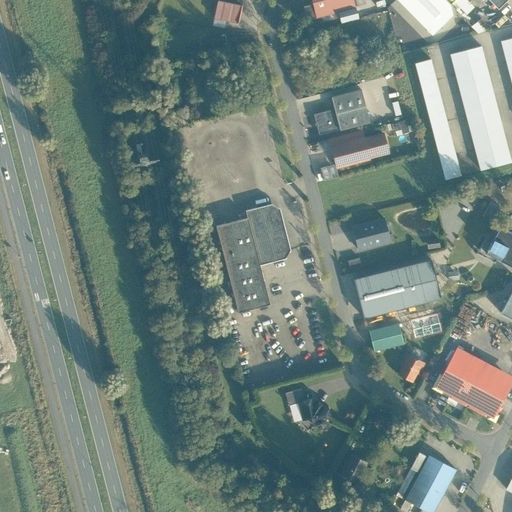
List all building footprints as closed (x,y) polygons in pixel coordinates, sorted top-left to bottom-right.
[(238,23),(242,6),(218,0),(214,18),(238,23)] [(360,19),(355,0),(313,0),(318,17),(340,12),(342,23),(360,19)] [(398,0),(433,35),(453,15),(451,3),(453,0),(491,0),(499,7),(505,0),(398,0)] [(479,34),(489,27),(482,18),(472,25),(479,34)] [(511,36),(500,40),(511,81),(511,36)] [(482,47),(451,54),(481,170),(511,162),(482,47)] [(432,59),(417,63),(446,179),(462,175),(432,59)] [(321,133),(372,119),(363,88),(333,96),(336,109),(316,115),(321,133)] [(407,123),(394,125),(395,134),(408,131),(407,123)] [(337,168),(391,153),(384,130),(331,146),(337,168)] [(248,218),(216,226),(239,312),(270,303),(261,265),(287,257),(290,248),(281,209),(272,204),(247,211),(248,218)] [(360,252),(391,242),(384,218),(352,227),(360,252)] [(511,267),(511,233),(500,228),(485,254),(511,267)] [(428,238),(428,247),(441,246),(440,237),(428,238)] [(433,254),(355,275),(363,314),(443,293),(433,254)] [(359,258),(347,261),(349,272),(362,270),(359,258)] [(511,290),(500,314),(511,320),(511,290)] [(374,351),(403,344),(398,324),(368,332),(374,351)] [(511,376),(456,347),(434,388),(493,420),(511,382),(511,376)] [(418,375),(424,364),(406,354),(399,366),(401,367),(397,375),(412,382),(416,374),(418,375)] [(306,401),(302,389),(286,393),(289,406),(299,404),(304,423),(309,421),(319,427),(319,428),(321,430),(323,430),(326,429),(328,427),(328,424),(332,423),(328,405),(324,405),(316,398),(306,401)] [(434,390),(429,401),(437,404),(441,394),(434,390)] [(434,511),(457,471),(420,451),(396,496),(406,501),(401,510),(405,511),(408,511),(412,504),(423,510),(421,511),(434,511)] [(359,486),(371,464),(351,453),(338,474),(359,486)]
